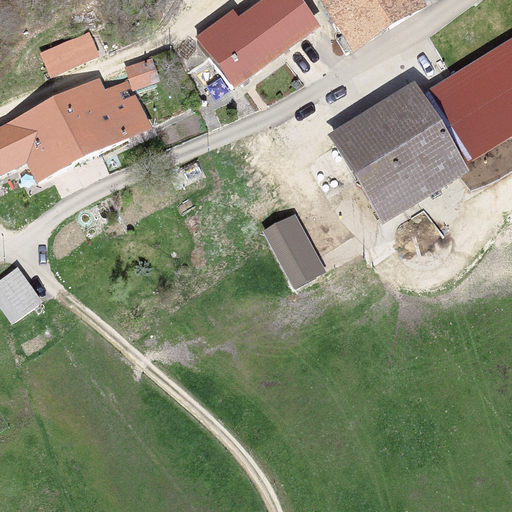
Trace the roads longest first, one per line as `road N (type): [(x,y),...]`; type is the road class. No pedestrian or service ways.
road 1 (track): [(471,0),(234,132),(100,193),(9,252)]
road 2 (track): [(0,243),(231,437),(279,511)]
